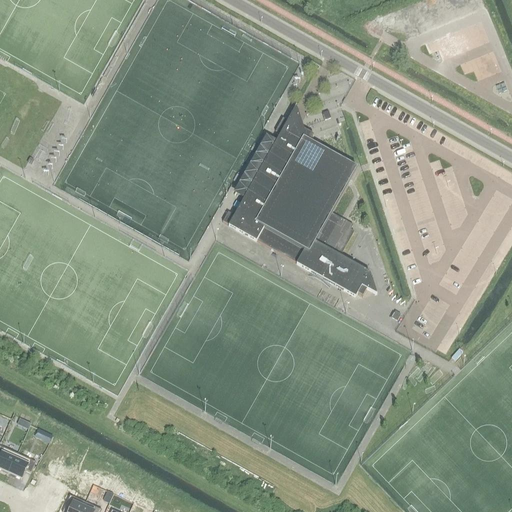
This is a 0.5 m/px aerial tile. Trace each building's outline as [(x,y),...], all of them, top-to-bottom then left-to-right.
[(229,227),(257,243),(327,282),(356,298),(357,296),(362,299),(366,292),(377,298),(369,276),(369,275),(342,261),(340,259),(354,234),(349,231),(352,226),(341,220),(332,215),(348,186),(356,171),(310,144),(314,138),(303,132),(301,124),(296,109),(287,123),(282,120),(275,133),(280,136),(275,145),(268,141),(269,139),(266,138),(233,195),(235,197),(236,197),(237,195),(245,199),(243,201),(234,217),(228,214),(222,223),(229,227)] [(46,434),(43,442),(49,445),(53,437),(46,434)] [(0,471),(8,475),(17,455),(0,447),(0,471)] [(17,455),(8,475),(21,481),(25,472),(31,474),(35,464),(17,455)] [(67,511),(81,511),(83,510),(73,506),(76,500),(69,497),(64,510),(67,511)]
